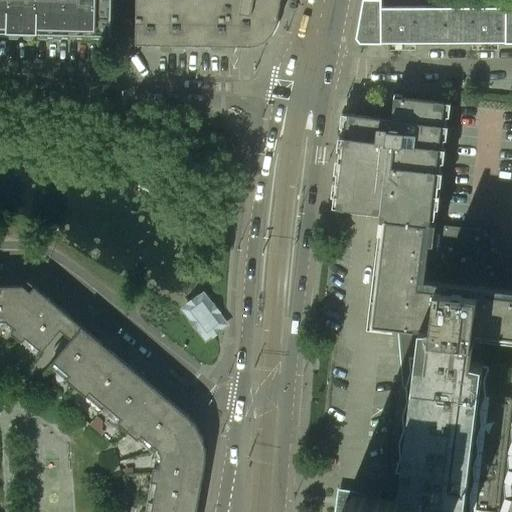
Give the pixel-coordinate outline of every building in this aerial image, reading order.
[(0,0),(0,31),(11,32),(11,36),(20,36),(20,32),(25,32),(26,36),(34,36),(35,32),(40,32),(40,36),(49,37),(49,33),(54,33),(54,37),(63,37),(63,33),(69,33),(69,37),(77,37),(78,33),(83,33),(83,37),(92,38),(92,34),(111,34),(111,0),(0,0)] [(137,0),(137,42),(250,44),(257,43),(260,42),(268,37),(270,36),(271,35),(272,34),(273,31),(275,29),(278,21),(281,0),(137,0)] [(381,0),(363,0),(356,37),(360,43),(382,43),(382,42),(396,42),(396,43),(409,43),(409,42),(423,42),(423,7),(382,7),(381,0)] [(511,42),(511,0),(510,0),(511,7),(464,7),(464,42),(478,42),(491,42),(505,42),(511,42)] [(464,42),(464,7),(423,7),(423,42),(437,42),(450,42),(464,42)] [(392,119),(373,117),(356,115),(356,114),(347,113),(336,207),(386,212),(430,218),(444,102),(436,101),(399,97),(399,99),(400,99),(397,121),(392,120),(392,119)] [(501,497),(499,483),(504,469),(503,455),(507,441),(506,426),(511,412),(509,398),(510,398),(510,397),(492,394),(491,395),(479,394),(482,363),(469,360),(471,344),(473,331),(511,335),(511,296),(477,292),(480,266),(475,265),(476,257),(481,258),(482,250),(455,246),(458,227),(430,224),(430,218),(386,212),(373,324),(414,329),(410,355),(407,355),(407,357),(412,357),(412,356),(416,357),(399,500),(432,503),(431,511),(464,511),(465,508),(478,510),(492,511),(496,511),(501,497)] [(482,250),(484,230),(458,227),(455,246),(482,250)] [(497,288),(500,268),(485,266),(483,287),(497,288)] [(24,285),(0,285),(0,320),(6,321),(15,328),(11,332),(22,342),(26,337),(40,349),(37,354),(39,356),(61,329),(72,317),(44,293),(35,286),(30,291),(24,285)] [(211,306),(205,297),(203,295),(197,299),(196,299),(189,304),(190,305),(184,309),(192,320),(191,321),(197,328),(197,327),(206,338),(212,334),(212,335),(219,330),(219,329),(225,324),(217,313),(212,305),(211,306)] [(134,369),(108,348),(77,321),(66,334),(53,350),(58,355),(50,365),(52,366),(56,362),(70,374),(66,379),(87,396),(90,391),(105,404),(134,369)] [(194,421),(162,392),(134,369),(105,404),(122,417),(118,422),(138,439),(142,435),(159,448),(160,452),(203,436),(201,432),(199,428),(198,427),(194,421)] [(203,436),(160,452),(161,456),(159,467),(153,466),(151,480),(157,481),(153,500),(198,508),(205,465),(206,455),(206,448),(205,445),(204,441),(203,436)] [(431,511),(432,503),(399,500),(364,496),(363,497),(356,496),(356,495),(353,495),(353,497),(347,502),(345,502),(344,507),(345,507),(344,511),(431,511)] [(196,511),(198,508),(153,500),(151,511),(196,511)]
